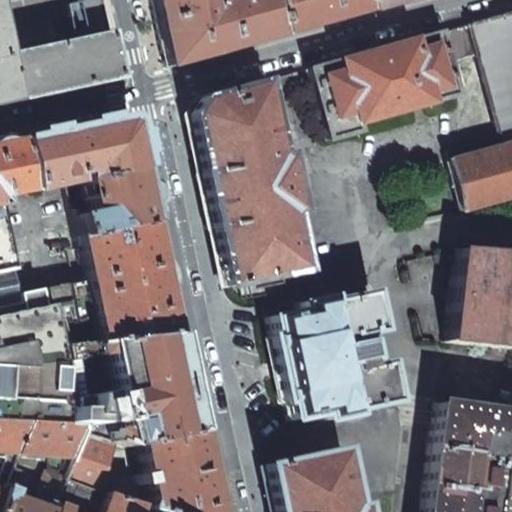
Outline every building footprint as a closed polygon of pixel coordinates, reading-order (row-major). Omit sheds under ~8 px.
[(0,0),(0,102),(115,78),(97,0),(79,0),(77,1),(72,2),(78,27),(66,30),(69,41),(4,55),(0,34),(0,0)] [(148,0),(156,34),(163,67),(337,19),(362,12),(358,0),(148,0)] [(358,0),(362,12),(369,10),(403,0),(358,0)] [(511,10),(466,24),(474,54),(500,146),(444,162),(458,210),(511,195),(511,10)] [(375,49),(304,69),(324,141),(355,132),(353,124),(454,95),(445,62),(474,54),(466,24),(375,49)] [(256,82),(194,100),(183,117),(195,174),(207,230),(220,288),(283,274),(292,272),(292,273),(297,272),(290,240),(289,240),(284,216),(285,216),(284,214),(291,213),(279,156),(272,157),(272,155),(271,155),(269,145),(269,142),(268,142),(266,132),(267,132),(266,130),(265,130),(263,119),(264,119),(260,106),(261,105),(260,103),(258,93),(258,92),(256,82)] [(68,128),(13,139),(24,191),(60,183),(63,182),(64,181),(63,174),(76,172),(78,181),(134,169),(125,127),(112,118),(68,128)] [(0,142),(0,270),(8,269),(10,269),(0,224),(0,196),(24,191),(13,139),(0,142)] [(85,213),(67,217),(72,237),(146,221),(139,193),(134,169),(78,181),(85,213)] [(72,237),(81,278),(81,279),(13,294),(12,296),(14,303),(15,303),(26,351),(65,347),(60,326),(90,319),(96,341),(75,345),(85,344),(171,335),(158,277),(146,221),(72,237)] [(511,253),(454,249),(453,251),(431,256),(433,264),(453,259),(442,341),(511,347),(511,253)] [(0,305),(14,303),(12,296),(13,293),(8,269),(0,270),(0,305)] [(323,298),(293,304),(294,312),(263,319),(267,337),(264,338),(278,403),(281,403),(285,422),(317,415),(318,422),(348,416),(348,411),(391,402),(382,363),(380,364),(378,354),(364,357),(360,345),(375,341),(373,332),(374,331),(366,293),(323,302),(323,298)] [(14,303),(0,305),(0,354),(1,354),(1,353),(26,351),(15,303),(14,303)] [(102,354),(110,389),(101,391),(102,398),(99,399),(98,394),(76,397),(65,400),(63,424),(81,425),(79,431),(110,442),(121,446),(130,444),(191,431),(181,381),(171,335),(85,344),(88,357),(102,354)] [(1,354),(0,369),(0,420),(27,422),(63,424),(65,400),(76,397),(68,361),(88,357),(85,344),(75,345),(65,347),(26,351),(1,353),(1,354)] [(420,511),(511,511),(511,413),(435,404),(420,511)] [(0,452),(15,453),(27,422),(0,420),(0,452)] [(15,453),(69,457),(79,431),(81,425),(63,424),(27,422),(15,453)] [(62,477),(61,479),(92,491),(110,442),(79,431),(69,457),(62,477)] [(208,511),(202,481),(191,431),(130,444),(137,475),(128,476),(130,486),(138,484),(142,501),(140,508),(145,511),(148,511),(208,511)] [(335,450),(259,466),(268,511),(355,511),(355,506),(348,507),(335,450)] [(15,453),(0,452),(0,492),(1,493),(10,468),(15,453)] [(1,493),(0,493),(8,497),(18,470),(10,468),(1,493)] [(49,511),(61,479),(62,478),(42,470),(35,491),(37,495),(34,501),(30,499),(28,504),(49,511)] [(42,470),(62,478),(62,477),(42,470)] [(49,511),(130,511),(133,506),(92,491),(61,479),(49,511)] [(0,493),(0,511),(49,511),(28,504),(8,497),(0,493)]
